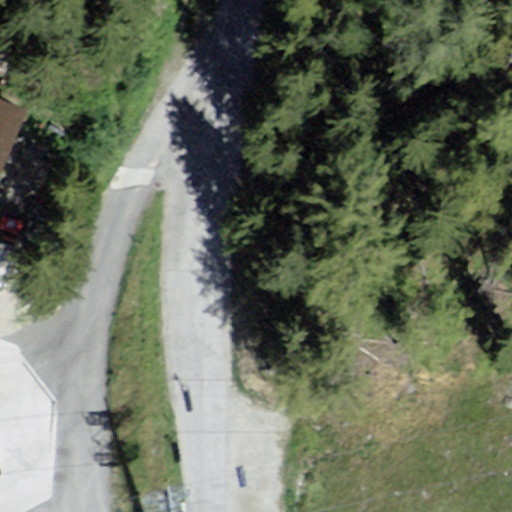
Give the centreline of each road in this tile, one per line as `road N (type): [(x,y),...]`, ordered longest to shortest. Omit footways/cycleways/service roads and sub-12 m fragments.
road 1 (residential): [(214,511),(196,110),(228,0)]
road 2 (track): [(196,110),(153,154),(75,337),(66,511)]
